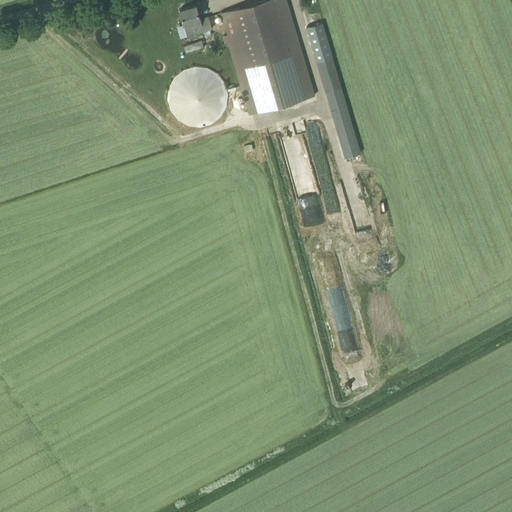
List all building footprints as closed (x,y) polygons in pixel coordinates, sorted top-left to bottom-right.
[(225,43),(230,42),(251,114),(314,95),(286,0),(263,0),(221,12),(228,34),(223,36),(225,43)] [(209,19),(201,21),(196,5),(179,10),(184,25),(188,37),(196,34),(195,33),(204,30),(205,37),(211,35),(210,28),(211,28),(209,19)] [(306,27),(331,113),(344,159),(361,154),(323,22),(306,27)] [(185,51),(204,46),(202,40),(184,45),(185,51)] [(169,88),(168,99),(170,109),(178,119),(189,125),(201,126),(212,122),(221,116),(226,106),(228,94),(224,82),(217,73),(207,68),(194,66),(183,70),(175,77),(169,88)] [(252,144),(243,146),(245,152),(253,150),(252,144)] [(325,147),(316,147),(315,159),(324,159),(325,147)] [(310,247),(311,256),(323,255),(322,246),(310,247)]
